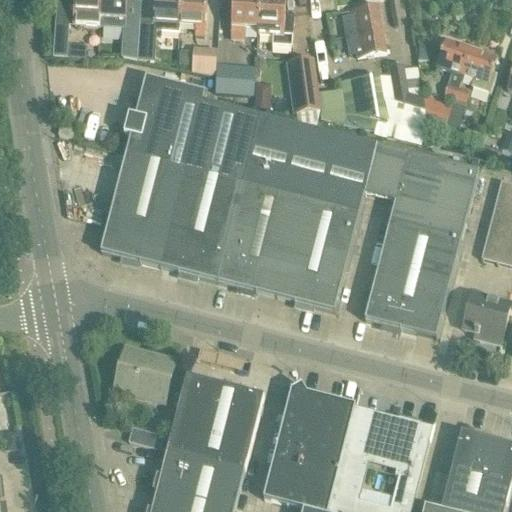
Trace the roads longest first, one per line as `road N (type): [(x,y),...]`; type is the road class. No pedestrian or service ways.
road 1 (unclassified): [(511,401),(123,303),(55,309)]
road 2 (tertiary): [(55,309),(10,0)]
road 3 (tertiary): [(92,511),(55,309)]
